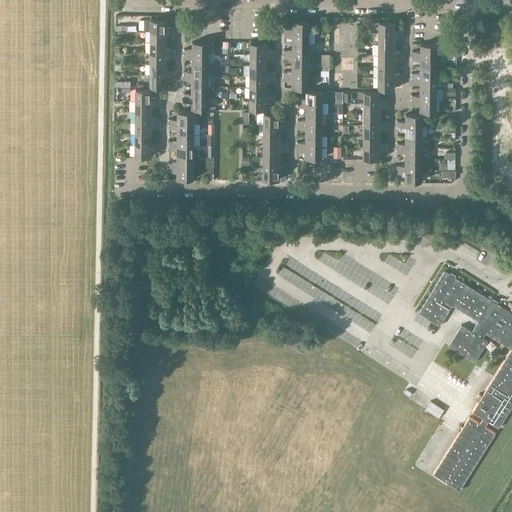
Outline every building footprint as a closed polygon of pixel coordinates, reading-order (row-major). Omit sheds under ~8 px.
[(174,31),(174,26),(166,26),(166,19),(150,19),(144,19),(144,30),(150,30),(174,31)] [(284,32),(308,32),(308,20),(291,20),(291,27),(284,27),(284,32)] [(377,33),(402,33),(402,29),(394,28),(394,21),(378,21),(377,33)] [(174,35),(174,31),(150,30),(150,41),(166,41),(166,35),(174,35)] [(308,43),(308,32),(284,32),(283,36),(291,36),(291,43),(308,43)] [(402,37),(402,33),(377,33),(377,44),(394,44),(394,37),(402,37)] [(166,48),(166,41),(150,41),(149,52),(174,53),(174,48),(166,48)] [(208,42),(197,42),(192,41),(191,49),(184,48),(184,53),(208,53),(208,42)] [(266,42),(251,42),(249,42),(249,53),(273,54),(273,49),(266,49),(266,42)] [(308,54),(308,43),(291,43),(291,49),(283,49),(283,54),(308,54)] [(394,50),(394,44),(377,44),(377,55),(402,55),(402,50),(394,50)] [(436,44),(423,44),(419,44),(419,51),(412,50),(412,55),(436,55),(436,44)] [(328,64),(328,51),(319,51),(319,64),(328,64)] [(174,57),(174,53),(149,52),(149,64),(166,64),(166,57),(174,57)] [(208,64),(208,53),(184,53),(184,58),(191,58),(191,64),(208,64)] [(273,58),(273,54),(249,53),(249,64),(266,65),(266,58),(273,58)] [(307,65),(308,54),(283,54),(283,58),(291,58),(291,65),(307,65)] [(402,59),(402,55),(377,55),(377,66),(394,66),(394,59),(402,59)] [(436,66),(436,55),(412,55),(411,59),(419,60),(419,66),(436,66)] [(166,70),(166,64),(149,64),(149,75),(173,75),(174,70),(166,70)] [(208,75),(208,64),(191,64),(191,71),(183,70),(183,75),(208,75)] [(266,71),(266,65),(249,64),(249,75),(273,76),(273,71),(266,71)] [(307,76),(307,65),(291,65),(291,71),(283,71),(283,76),(307,76)] [(394,72),(394,66),(377,66),(377,77),(401,77),(401,72),(394,72)] [(436,77),(436,66),(419,66),(419,73),(411,72),(411,77),(436,77)] [(173,79),(173,75),(149,75),(149,86),(166,86),(166,79),(173,79)] [(208,86),(208,75),(183,75),(183,79),(191,80),(191,86),(208,86)] [(273,80),(273,76),(249,75),(249,86),(265,87),(265,80),(273,80)] [(307,87),(307,76),(283,76),(283,80),(291,80),(291,87),(307,87)] [(401,81),(401,77),(377,77),(377,88),(394,88),(394,81),(401,81)] [(436,88),(436,77),(411,77),(411,81),(419,82),(419,88),(436,88)] [(208,97),(208,86),(191,86),(191,93),(183,93),(183,97),(208,97)] [(265,93),(265,87),(249,86),(249,97),(273,98),(273,93),(265,93)] [(435,99),(436,88),(419,88),(419,95),(411,94),(411,99),(435,99)] [(152,96),(152,89),(135,89),(135,100),(159,100),(159,96),(152,96)] [(322,102),(322,91),(322,90),(305,90),(305,97),(297,97),(297,102),(322,102)] [(379,98),(379,92),(379,91),(363,91),(363,102),(387,103),(387,98),(379,98)] [(207,109),(208,97),(183,97),(183,101),(191,102),(191,108),(207,109)] [(273,102),(273,98),(249,97),(248,109),(265,109),(265,102),(273,102)] [(435,111),(435,99),(411,99),(411,103),(419,104),(419,111),(435,111)] [(159,105),(159,100),(135,100),(135,111),(151,111),(151,105),(159,105)] [(322,113),(322,102),(297,102),(297,106),(305,106),(305,113),(322,113)] [(387,107),(387,103),(363,102),(363,114),(379,114),(379,107),(387,107)] [(151,118),(151,111),(135,111),(135,122),(159,123),(159,118),(151,118)] [(193,112),(183,112),(176,112),(176,118),(169,118),(169,123),(193,123),(193,112)] [(279,119),(279,113),(279,112),(263,112),(263,123),(287,124),(287,119),(279,119)] [(321,124),(322,113),(305,113),(305,120),(297,119),(297,124),(321,124)] [(379,120),(379,114),(363,114),(362,125),(387,125),(387,120),(379,120)] [(421,125),(421,114),(405,114),(405,121),(397,121),(397,125),(421,125)] [(159,127),(159,123),(135,122),(134,133),(151,133),(151,127),(159,127)] [(193,134),(193,123),(169,123),(169,127),(176,127),(176,134),(193,134)] [(287,128),(287,124),(263,123),(262,134),(279,135),(279,128),(287,128)] [(321,135),(321,124),(297,124),(297,128),(305,128),(305,135),(321,135)] [(387,129),(387,125),(362,125),(362,136),(379,136),(379,129),(387,129)] [(421,136),(421,125),(397,125),(397,129),(405,129),(404,136),(421,136)] [(151,140),(151,133),(134,133),(134,144),(158,145),(159,140),(151,140)] [(193,145),(193,134),(176,134),(176,140),(168,140),(168,145),(193,145)] [(279,141),(279,135),(262,134),(262,146),(287,146),(287,141),(279,141)] [(321,146),(321,135),(305,135),(305,141),(297,141),(297,146),(321,146)] [(379,142),(379,136),(362,136),(362,147),(387,147),(387,142),(379,142)] [(421,147),(421,136),(404,136),(404,143),(397,143),(397,147),(421,147)] [(158,149),(158,145),(134,144),(134,155),(151,156),(151,149),(158,149)] [(193,156),(193,145),(168,145),(168,149),(176,149),(176,156),(193,156)] [(287,150),(287,146),(262,146),(262,157),(279,157),(279,150),(287,150)] [(321,158),(321,146),(297,146),(297,150),(304,150),(304,158),(321,158)] [(387,151),(387,147),(362,147),(362,158),(379,158),(379,151),(387,151)] [(421,158),(421,147),(397,147),(397,151),(404,152),(404,158),(421,158)] [(193,167),(193,156),(176,156),(176,162),(168,162),(168,167),(193,167)] [(279,163),(279,157),(262,157),(262,168),(286,168),(286,163),(279,163)] [(421,169),(421,158),(404,158),(404,165),(397,165),(396,169),(421,169)] [(192,178),(193,167),(168,167),(168,171),(176,171),(176,178),(192,178)] [(286,172),(286,168),(262,168),(262,179),(279,179),(279,172),(286,172)] [(421,181),(421,169),(396,169),(396,174),(404,174),(404,181),(421,181)] [(482,338),(485,333),(485,332),(501,306),(496,303),(493,301),(444,270),(418,312),(439,325),(452,305),(478,321),(471,331),(461,325),(448,345),(474,362),(487,341),(482,338)] [(469,416),(433,474),(459,490),(495,433),(485,426),(488,421),(498,428),(511,405),(511,313),(501,306),(485,332),(485,333),(511,349),(472,411),(483,418),(479,423),(469,416)]
